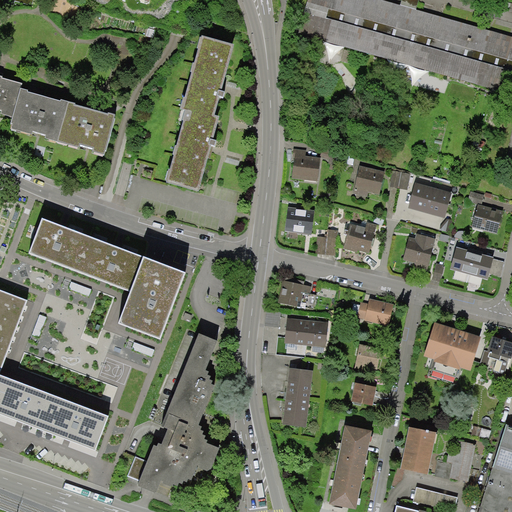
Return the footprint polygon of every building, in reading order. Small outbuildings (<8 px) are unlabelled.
[(511,36),(380,0),(309,0),(300,32),(511,90),(511,36)] [(234,45),(201,36),(180,108),(186,109),(165,181),(199,191),(221,116),(214,114),(234,45)] [(0,109),(14,114),(11,125),(104,151),(114,115),(89,108),(39,94),(21,89),(23,84),(0,77),(0,109)] [(291,180),(317,184),(320,161),(294,157),(291,180)] [(383,175),(359,168),(353,193),(377,199),(383,175)] [(408,208),(443,218),(450,193),(415,183),(408,208)] [(500,211),(478,206),(472,228),(495,233),(500,211)] [(312,214),(288,210),(285,232),(308,236),(312,214)] [(144,256),(43,218),(30,254),(130,291),(144,256)] [(343,250),(366,256),(371,232),(348,227),(343,250)] [(316,238),(315,255),(335,256),(337,232),(328,232),(327,238),(316,238)] [(433,241),(411,235),(403,267),(424,273),(433,241)] [(494,257),(456,246),(450,269),(488,279),(494,257)] [(185,272),(144,256),(130,291),(118,324),(160,339),(185,272)] [(444,266),(436,264),(432,280),(440,282),(444,266)] [(310,286),(281,279),(277,301),(313,309),(316,294),(309,292),(310,286)] [(0,373),(28,301),(0,289),(0,373)] [(391,305),(370,299),(363,321),(385,327),(391,305)] [(280,311),(265,310),(264,326),(279,327),(280,311)] [(285,318),(283,343),(324,346),(326,321),(285,318)] [(467,370),(477,337),(433,323),(422,356),(467,370)] [(214,341),(195,333),(159,425),(163,426),(203,442),(195,425),(211,388),(203,369),(214,341)] [(511,344),(511,342),(488,335),(479,366),(503,373),(511,344)] [(379,348),(358,344),(354,365),(375,369),(379,348)] [(313,371),(289,368),(287,383),(286,395),(282,424),(306,427),(313,371)] [(0,374),(0,414),(96,451),(109,416),(0,374)] [(376,385),(352,381),(349,401),(372,405),(376,385)] [(511,511),(511,423),(506,422),(476,511),(511,511)] [(369,428),(343,424),(327,500),(353,505),(369,428)] [(203,442),(163,426),(157,443),(150,444),(134,486),(152,492),(157,480),(169,485),(187,478),(193,464),(208,471),(216,448),(203,442)] [(399,467),(424,472),(433,432),(407,427),(399,467)] [(468,481),(475,443),(451,439),(447,461),(437,459),(434,475),(468,481)] [(457,497),(416,486),(412,501),(454,511),(457,497)]
